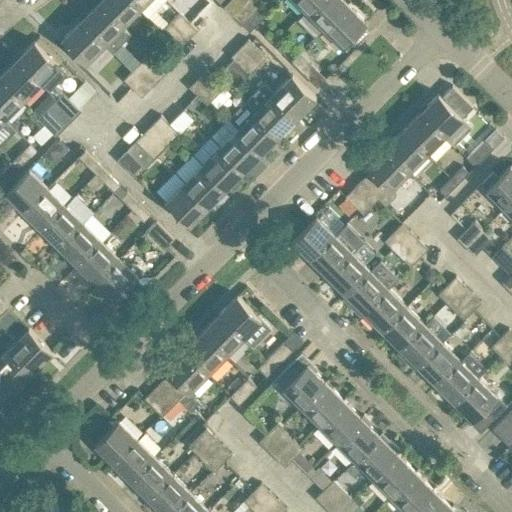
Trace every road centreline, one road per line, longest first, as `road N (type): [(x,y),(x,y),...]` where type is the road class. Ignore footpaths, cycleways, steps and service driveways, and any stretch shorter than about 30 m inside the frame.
road 1 (residential): [(511,510),(240,235)]
road 2 (residential): [(440,33),(240,235)]
road 3 (residential): [(240,235),(114,361)]
road 4 (residential): [(114,361),(21,267)]
